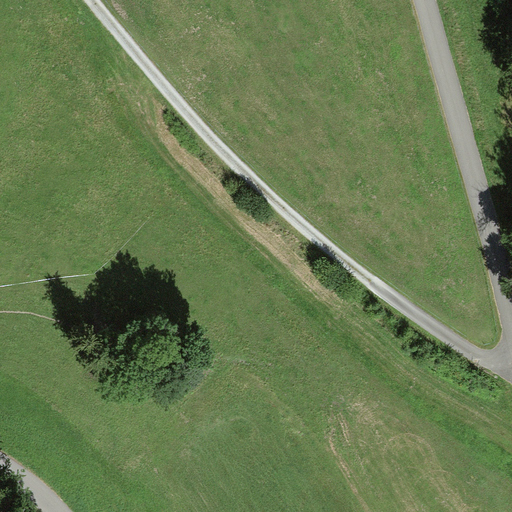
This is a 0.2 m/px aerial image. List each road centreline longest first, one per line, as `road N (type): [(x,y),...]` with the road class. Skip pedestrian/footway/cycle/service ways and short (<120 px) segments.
road 1 (unclassified): [(423,0),(511,313),(56,511),(0,440)]
road 2 (track): [(511,373),(372,288),(228,163),(92,0)]
